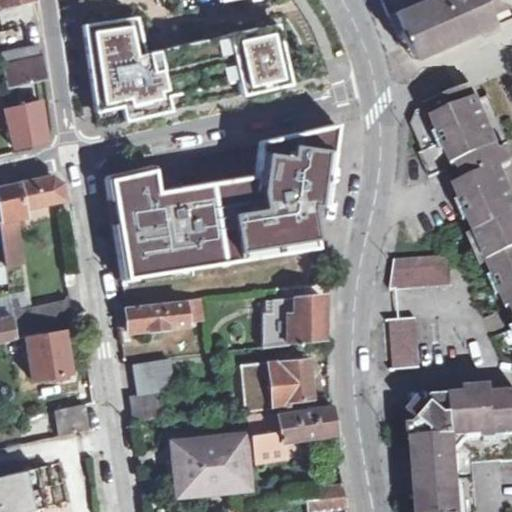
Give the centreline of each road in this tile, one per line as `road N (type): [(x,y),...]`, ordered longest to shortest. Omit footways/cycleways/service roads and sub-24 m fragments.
road 1 (tertiary): [(375,511),(354,389),(355,300),(379,161),(374,84)]
road 2 (residential): [(127,511),(73,155)]
road 3 (residential): [(73,155),(374,84)]
road 4 (residential): [(51,0),(73,155)]
